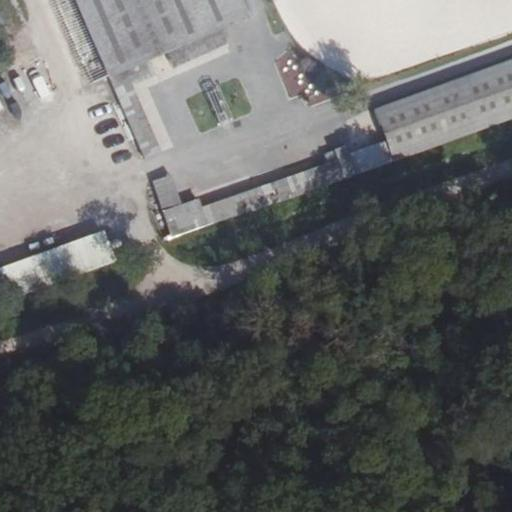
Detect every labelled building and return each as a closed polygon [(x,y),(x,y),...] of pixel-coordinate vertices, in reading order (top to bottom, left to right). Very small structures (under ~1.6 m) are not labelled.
[(240,0),(74,0),(107,75),(248,17),(240,0)] [(167,54),(171,66),(193,59),(190,47),(167,54)] [(511,60),(367,110),(378,141),(511,90),(511,60)] [(0,87),(0,131),(12,127),(0,87)] [(171,176),(152,182),(170,239),(208,227),(199,199),(180,205),(171,176)] [(0,283),(6,301),(113,262),(101,231),(0,267),(0,283)]
